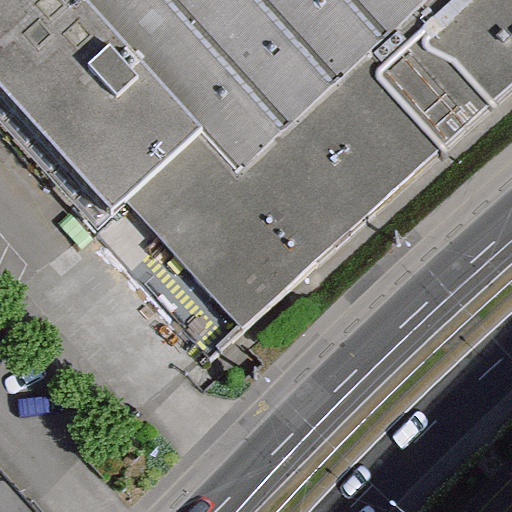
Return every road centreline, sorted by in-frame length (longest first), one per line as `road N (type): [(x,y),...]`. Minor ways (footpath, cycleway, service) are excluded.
road 1 (primary): [(511,226),(396,327),(215,511)]
road 2 (primary): [(352,511),(511,355)]
